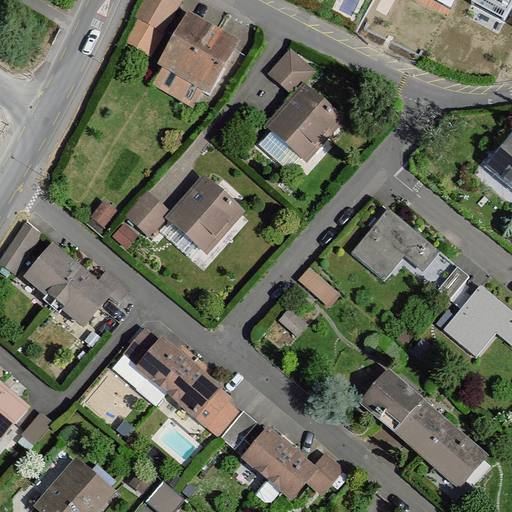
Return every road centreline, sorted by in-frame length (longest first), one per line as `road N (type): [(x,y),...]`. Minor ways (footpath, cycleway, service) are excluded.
road 1 (residential): [(429,511),(257,368),(214,350)]
road 2 (residential): [(214,350),(11,176)]
road 3 (residential): [(380,163),(214,350)]
road 4 (residential): [(438,96),(243,0)]
road 5 (residential): [(511,273),(380,163)]
road 6 (tertiary): [(11,176),(87,32)]
